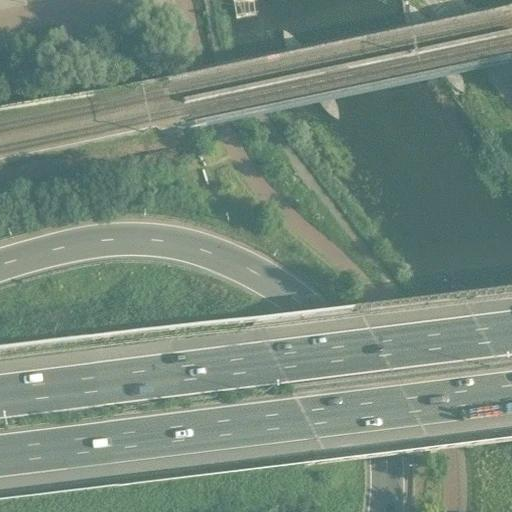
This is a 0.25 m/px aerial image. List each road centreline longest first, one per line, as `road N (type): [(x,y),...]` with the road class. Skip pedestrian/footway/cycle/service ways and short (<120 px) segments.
road 1 (motorway): [(382,511),(381,431),(355,383),(314,319),(251,271),(153,240),(54,248),(0,265)]
road 2 (motorway): [(511,334),(0,399)]
road 3 (motorway): [(0,457),(511,393)]
road 4 (residential): [(0,25),(123,2)]
